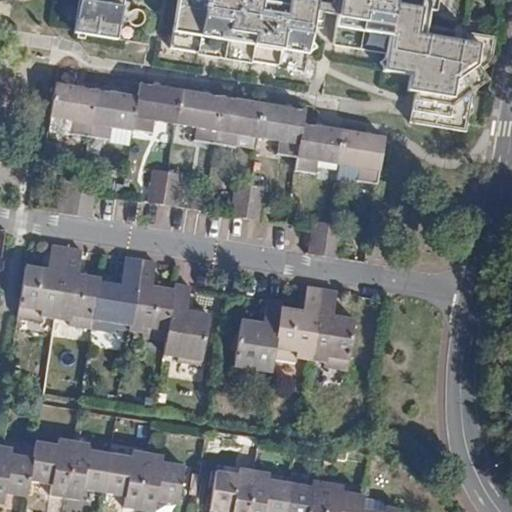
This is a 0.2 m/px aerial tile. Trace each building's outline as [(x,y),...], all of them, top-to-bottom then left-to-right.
[(80,0),(75,32),(117,40),(122,0),(80,0)] [(491,61),(495,37),(462,31),(460,41),(418,34),(422,8),(395,3),(396,0),(332,0),(331,6),(315,4),(293,0),(178,0),(171,48),(197,53),(197,54),(250,63),(251,61),(278,65),(277,68),(330,77),(335,46),(385,56),(383,71),(409,76),(407,91),(414,93),(409,123),(464,132),(466,125),(466,124),(468,114),(468,113),(471,92),(487,80),(480,72),(490,64),(491,61)] [(97,90),(55,84),(50,118),(72,121),(69,134),(89,137),(97,90)] [(140,85),(138,98),(132,130),(152,133),(154,121),(175,124),(181,91),(140,85)] [(137,97),(97,90),(89,137),(109,140),(111,127),(132,130),(138,98),(137,97)] [(223,98),(181,91),(175,124),(196,128),(194,141),(215,144),(223,98)] [(258,138),(264,105),(223,98),(215,144),(234,147),(237,134),(258,138)] [(297,157),(303,124),(305,112),(264,105),(258,138),(279,142),(277,154),(297,157)] [(338,165),(344,131),(303,124),(297,157),(295,171),(314,174),(316,161),(338,165)] [(384,143),(385,138),(344,131),(338,165),(359,169),(356,181),(378,184),(384,143)] [(162,205),(167,173),(153,171),(148,203),(162,205)] [(162,205),(176,207),(181,175),(167,173),(162,205)] [(478,193),(481,180),(474,178),(471,191),(478,193)] [(63,181),(57,213),(76,216),(82,184),(63,181)] [(95,186),(82,184),(76,216),(90,218),(95,186)] [(245,219),(250,187),(236,184),(231,217),(245,219)] [(245,219),(259,221),(265,189),(250,187),(245,219)] [(323,257),(328,225),(314,223),(309,254),(323,257)] [(342,227),(328,225),(323,257),(337,259),(342,227)] [(48,270),(25,266),(17,318),(40,321),(40,316),(55,319),(66,249),(59,247),(52,246),(48,270)] [(74,250),(66,249),(55,319),(70,321),(68,325),(91,329),(100,279),(77,275),(81,251),(74,250)] [(100,279),(91,329),(114,333),(114,328),(129,331),(141,261),(134,259),(125,258),(121,283),(100,279)] [(142,337),(166,342),(174,290),(151,287),(155,263),(147,262),(141,261),(129,331),(143,333),(142,337)] [(186,311),(191,286),(184,285),(175,283),(174,290),(166,342),(163,355),(178,358),(177,362),(200,366),(208,315),(186,311)] [(310,361),(322,289),(317,289),(307,287),(307,288),(303,311),(281,308),(273,359),(295,363),(296,358),(310,361)] [(347,371),(355,320),(332,316),(336,292),(332,292),(322,289),(310,361),(324,363),(323,367),(347,371)] [(271,373),(273,359),(281,308),(282,301),(275,300),(267,298),(263,324),(241,320),(232,371),(255,375),(256,370),(271,373)] [(62,511),(74,442),(59,440),(57,446),(36,442),(32,458),(28,481),(29,481),(51,485),(47,511),(62,511)] [(103,493),(110,454),(87,450),(89,444),(74,442),(62,511),(77,511),(81,490),(103,493)] [(11,449),(0,446),(0,511),(4,494),(25,497),(28,481),(32,458),(10,455),(11,449)] [(137,511),(147,454),(132,452),(131,458),(110,454),(103,493),(125,497),(122,511),(137,511)] [(153,511),(155,502),(176,505),(183,466),(161,463),(162,457),(147,454),(137,511),(153,511)] [(247,511),(254,472),(239,469),(237,475),(216,472),(209,510),(219,511),(247,511)] [(285,511),(290,484),(268,480),(269,474),(254,472),(247,511),(285,511)] [(323,511),(328,484),(312,481),(311,487),(290,484),(285,511),(323,511)] [(360,511),(361,510),(363,496),(341,492),(343,486),(328,484),(323,511),(360,511)]
